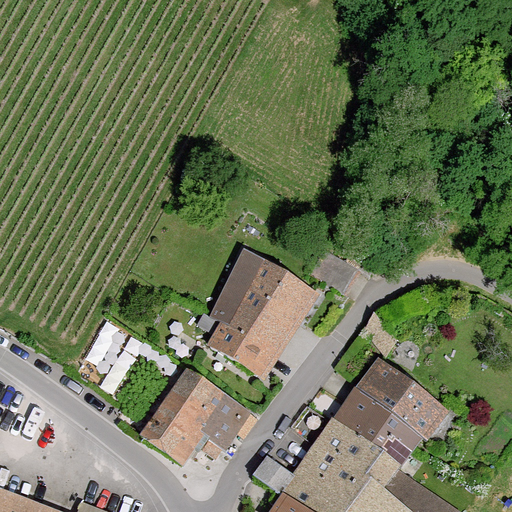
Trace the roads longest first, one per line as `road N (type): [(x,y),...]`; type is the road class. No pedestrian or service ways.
road 1 (unclassified): [(511,293),(442,273),(384,291),(209,511)]
road 2 (unclassified): [(197,511),(97,422),(0,353)]
